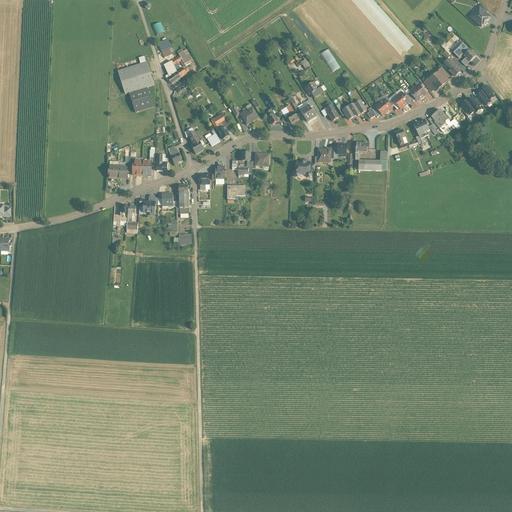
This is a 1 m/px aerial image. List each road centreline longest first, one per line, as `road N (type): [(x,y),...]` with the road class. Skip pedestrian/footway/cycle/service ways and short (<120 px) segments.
road 1 (residential): [(0,228),(86,212),(250,137),(315,136),(410,116),(482,67),(506,0)]
road 2 (track): [(511,233),(195,227)]
road 3 (track): [(203,511),(195,226)]
road 4 (track): [(195,226),(193,173),(138,0)]
road 5 (track): [(0,431),(16,227)]
road 6 (track): [(197,332),(8,320)]
road 7 (track): [(303,0),(198,73)]
